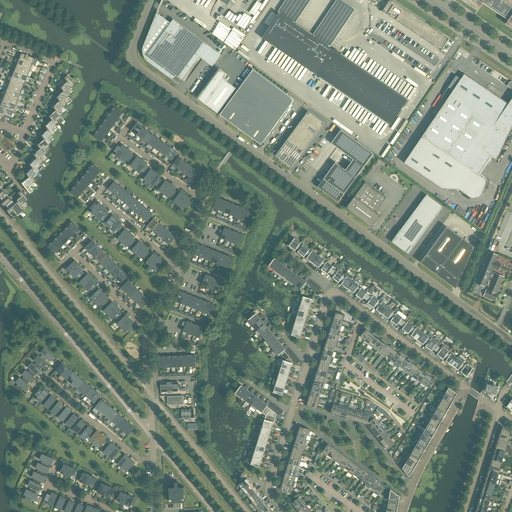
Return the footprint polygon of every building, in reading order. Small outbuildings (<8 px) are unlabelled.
[(261,38),(314,74),(331,49),(328,47),(329,46),(353,10),(338,0),(314,36),(314,37),(293,23),(294,22),(309,0),(287,0),(279,12),(279,13),(278,13),(261,38)] [(422,39),(427,42),(428,42),(440,50),(448,39),(444,36),(445,36),(435,30),(436,29),(431,25),(431,26),(391,0),(389,0),(385,7),(382,12),(420,37),(420,38),(421,39),(422,39)] [(482,3),(490,8),(508,21),(506,24),(505,24),(511,28),(511,0),(469,0),(479,6),(479,7),(480,7),(482,3)] [(175,75),(181,80),(199,56),(207,45),(173,19),(170,23),(164,19),(164,18),(164,17),(163,17),(162,17),(156,13),(143,46),(143,47),(143,48),(142,49),(142,50),(142,51),(142,52),(143,53),(143,54),(143,55),(143,56),(144,57),(144,58),(145,59),(146,60),(147,61),(148,62),(172,80),(175,75)] [(221,55),(207,45),(199,56),(212,66),(221,55)] [(331,49),(314,74),(391,125),(407,100),(331,49)] [(21,53),(18,59),(25,62),(27,56),(21,53)] [(27,56),(25,62),(33,65),(36,59),(27,56)] [(17,58),(14,64),(23,68),(25,62),(18,59),(17,58)] [(25,62),(23,68),(31,71),(33,65),(25,62)] [(16,65),(14,71),(20,74),(23,68),(14,64),(14,65),(16,65)] [(23,68),(20,74),(27,76),(29,71),(31,71),(23,68)] [(204,91),(210,95),(204,104),(217,113),(235,88),(222,79),(225,75),(219,70),(205,90),(204,91)] [(267,136),(294,100),(253,70),(226,106),(237,114),(231,122),(239,128),(240,127),(243,129),(243,130),(251,136),(257,128),(267,136)] [(511,81),(509,80),(494,70),(490,75),(505,86),(508,82),(509,83),(510,82),(511,82),(511,81)] [(14,71),(11,77),(18,79),(20,74),(14,71)] [(59,73),(63,78),(64,78),(71,88),(74,86),(71,81),(73,80),(67,76),(66,76),(65,77),(61,71),(59,73)] [(20,74),(18,79),(24,82),(27,76),(20,74)] [(442,189),(452,189),(459,190),(470,197),(471,198),(472,198),(473,199),(474,199),(475,199),(476,198),(477,198),(478,198),(479,197),(480,197),(480,196),(481,195),(481,194),(487,181),(478,175),(490,156),(497,160),(511,125),(511,98),(508,104),(464,74),(461,79),(456,76),(448,88),(453,91),(404,163),(442,189)] [(7,82),(15,85),(18,79),(11,77),(9,83),(7,82)] [(58,86),(59,88),(60,88),(68,97),(70,95),(67,91),(71,88),(64,78),(63,78),(67,83),(63,86),(63,85),(61,87),(59,84),(58,86)] [(18,79),(15,85),(22,88),(24,82),(18,79)] [(7,82),(5,88),(13,91),(15,85),(7,82)] [(15,85),(13,91),(20,94),(22,88),(15,85)] [(2,94),(11,97),(13,91),(5,88),(6,89),(4,94),(2,94)] [(54,95),(56,98),(56,97),(64,107),(67,105),(63,101),(67,97),(67,98),(68,97),(60,88),(59,88),(63,92),(59,95),(57,96),(56,94),(54,95)] [(13,91),(11,97),(19,100),(17,100),(20,94),(13,91)] [(2,94),(0,100),(8,103),(11,97),(2,94)] [(11,97),(8,103),(17,106),(19,100),(11,97)] [(50,105),(52,107),(60,117),(63,114),(59,110),(63,107),(64,107),(56,97),(56,98),(59,102),(55,105),(54,106),(52,103),(50,105)] [(0,99),(0,106),(6,109),(8,103),(0,100),(0,99)] [(8,103),(6,109),(13,112),(14,112),(17,106),(8,103)] [(46,114),(48,117),(48,116),(56,126),(59,124),(56,120),(59,117),(60,117),(52,107),(55,111),(51,114),(50,115),(48,113),(46,114)] [(115,107),(110,113),(118,119),(123,113),(115,107)] [(6,109),(4,115),(10,118),(13,112),(6,109)] [(308,111),(304,116),(312,122),(316,117),(308,111)] [(110,113),(106,119),(114,125),(118,119),(110,113)] [(4,115),(1,121),(8,123),(10,118),(4,115)] [(42,124),(44,126),(52,136),(55,133),(52,129),(56,126),(48,116),(48,117),(51,121),(47,124),(46,125),(44,122),(42,124)] [(304,116),(301,120),(309,126),(312,122),(304,116)] [(316,117),(312,122),(320,128),(324,123),(316,117)] [(106,119),(102,125),(110,131),(114,125),(106,119)] [(301,120),(298,125),(306,130),(309,126),(301,120)] [(312,122),(309,126),(317,132),(320,128),(312,122)] [(131,131),(136,135),(142,127),(137,123),(131,131)] [(102,125),(97,131),(105,137),(110,131),(102,125)] [(298,125),(295,129),(303,135),(306,130),(298,125)] [(38,134),(40,136),(41,136),(48,145),(51,143),(48,139),(52,136),(44,126),(47,130),(44,134),(43,133),(42,134),(40,132),(38,134)] [(309,126),(306,130),(315,136),(317,132),(309,126)] [(136,135),(142,139),(148,131),(142,127),(136,135)] [(295,129),(292,133),(300,139),(303,135),(295,129)] [(306,130),(303,135),(312,141),(315,136),(306,130)] [(323,179),(320,183),(324,189),(322,191),(338,202),(373,154),(341,130),(332,142),(332,144),(353,160),(345,170),(335,163),(323,179)] [(105,137),(97,131),(93,136),(93,137),(101,142),(105,137)] [(142,139),(148,144),(154,136),(148,131),(142,139)] [(292,133),(289,137),(297,143),(300,139),(292,133)] [(303,135),(300,139),(309,145),(312,141),(303,135)] [(34,143),(36,145),(37,145),(44,155),(47,153),(44,149),(48,145),(48,146),(48,145),(41,136),(40,136),(44,140),(40,143),(39,143),(38,144),(36,142),(34,143)] [(148,144),(154,148),(160,140),(154,136),(148,144)] [(289,137),(286,141),(295,147),(297,143),(289,137)] [(300,139),(297,143),(306,149),(309,145),(300,139)] [(154,148),(160,152),(166,144),(160,140),(154,148)] [(286,141),(284,145),(292,151),(295,147),(286,141)] [(297,143),(295,147),(303,153),(306,149),(297,143)] [(160,152),(166,157),(172,149),(166,144),(160,152)] [(31,153),(33,155),(41,164),(43,162),(40,158),(44,155),(37,145),(36,145),(40,150),(36,153),(36,152),(34,153),(32,151),(31,153)] [(115,155),(120,159),(127,149),(122,145),(120,148),(118,146),(114,151),(116,153),(115,155)] [(284,145),(281,149),(289,155),(292,151),(284,145)] [(295,147),(292,151),(300,157),(303,153),(295,147)] [(126,160),(129,162),(133,157),(130,155),(132,153),(127,149),(120,159),(125,163),(126,160)] [(172,149),(166,157),(172,161),(177,153),(172,149)] [(275,156),(283,162),(289,155),(281,149),(275,156)] [(292,151),(289,155),(297,161),(300,157),(292,151)] [(29,164),(37,174),(40,172),(36,168),(40,164),(40,165),(41,164),(33,155),(36,159),(32,162),(30,163),(28,160),(26,161),(29,165),(29,164)] [(289,155),(283,162),(291,168),(297,161),(289,155)] [(130,166),(135,170),(142,160),(137,156),(135,159),(133,157),(129,162),(131,164),(130,166)] [(172,165),(178,169),(184,161),(178,157),(172,165)] [(144,173),(148,168),(145,166),(147,164),(142,160),(135,170),(140,174),(141,171),(144,173)] [(178,169),(184,174),(190,166),(184,161),(178,169)] [(23,172),(25,174),(33,184),(36,181),(32,177),(36,174),(37,174),(29,164),(29,165),(32,169),(28,172),(27,173),(25,170),(23,172)] [(93,165),(89,170),(96,177),(101,171),(93,165)] [(184,174),(190,178),(196,170),(190,166),(184,174)] [(143,180),(148,183),(155,173),(150,170),(148,172),(146,171),(148,168),(144,173),(142,176),(145,178),(143,180)] [(89,170),(84,176),(92,182),(96,177),(89,170)] [(196,170),(190,178),(196,182),(202,174),(196,170)] [(155,185),(157,187),(161,182),(158,180),(160,177),(155,173),(148,183),(153,187),(155,185)] [(25,174),(28,178),(24,181),(23,182),(21,180),(19,181),(21,184),(29,193),(32,191),(29,187),(32,184),(33,184),(25,174)] [(84,176),(79,181),(87,188),(92,182),(84,176)] [(79,181),(75,187),(82,193),(87,188),(79,181)] [(156,189),(163,194),(170,184),(165,181),(163,183),(161,182),(157,187),(156,189)] [(108,189),(113,194),(120,186),(114,182),(108,189)] [(386,197),(365,182),(346,208),(372,227),(380,216),(375,212),(386,197)] [(170,196),(172,198),(176,193),(173,191),(175,188),(170,184),(163,194),(168,198),(170,196)] [(113,194),(119,199),(125,191),(120,186),(113,194)] [(82,193),(75,187),(70,192),(78,199),(82,193)] [(0,204),(9,198),(8,197),(8,198),(5,194),(4,192),(6,190),(5,189),(3,190),(3,191),(0,193),(0,198),(3,202),(0,204)] [(16,200),(16,201),(24,210),(21,206),(25,203),(28,200),(20,191),(17,193),(20,197),(17,201),(16,200)] [(119,199),(124,203),(131,196),(125,191),(119,199)] [(173,202),(178,205),(185,195),(180,192),(178,194),(176,193),(172,198),(175,200),(173,202)] [(185,195),(178,205),(183,209),(185,207),(187,209),(191,204),(188,202),(190,199),(185,195)] [(443,207),(428,196),(426,195),(392,242),(396,245),(397,244),(401,247),(400,248),(408,254),(443,207)] [(6,211),(16,203),(14,205),(11,201),(10,199),(12,197),(11,196),(8,197),(9,198),(0,204),(3,207),(5,205),(8,209),(6,211)] [(124,203),(130,208),(136,200),(131,196),(124,203)] [(213,208),(218,210),(223,200),(217,198),(213,208)] [(130,208),(136,213),(142,205),(136,200),(130,208)] [(218,210),(224,213),(228,202),(223,200),(218,210)] [(16,203),(6,211),(8,214),(11,212),(14,216),(12,218),(12,219),(16,215),(17,216),(21,212),(21,213),(24,210),(16,201),(17,202),(16,203)] [(224,213),(230,215),(234,204),(228,202),(224,213)] [(91,212),(95,216),(103,207),(99,203),(96,205),(94,203),(90,208),(92,210),(91,212)] [(230,215),(235,217),(240,207),(234,204),(230,215)] [(136,213),(141,217),(148,210),(142,205),(136,213)] [(102,218),(104,220),(108,216),(106,214),(108,211),(103,207),(95,216),(100,220),(102,218)] [(235,217),(241,219),(245,209),(240,207),(235,217)] [(245,209),(241,219),(247,222),(251,211),(245,209)] [(148,210),(141,217),(147,222),(153,214),(148,210)] [(105,224),(109,228),(117,219),(113,215),(111,218),(108,216),(104,220),(107,222),(105,224)] [(116,235),(122,228),(120,226),(122,223),(117,219),(109,228),(114,232),(116,230),(118,232),(116,235)] [(147,226),(153,231),(159,223),(153,219),(147,226)] [(72,222),(67,227),(74,234),(80,229),(72,222)] [(153,231),(158,236),(165,228),(159,223),(153,231)] [(67,227),(62,232),(69,239),(74,234),(67,227)] [(117,239),(122,243),(130,233),(125,229),(123,232),(121,230),(123,228),(122,228),(116,235),(119,237),(117,239)] [(158,236),(164,240),(170,233),(165,228),(158,236)] [(220,238),(226,240),(230,230),(224,228),(220,238)] [(420,263),(428,268),(455,289),(473,249),(472,249),(469,246),(470,245),(466,242),(465,243),(453,235),(454,233),(450,230),(449,232),(446,229),(445,229),(421,261),(420,263)] [(226,240),(232,243),(236,232),(230,230),(226,240)] [(62,232),(57,238),(64,245),(69,239),(62,232)] [(236,232),(232,243),(237,245),(241,235),(236,232)] [(128,245),(131,247),(135,242),(132,240),(134,237),(130,233),(122,243),(126,247),(128,245)] [(170,233),(164,240),(169,245),(176,238),(170,233)] [(57,238),(52,243),(59,250),(64,245),(57,238)] [(295,251),(296,249),(300,244),(301,243),(294,238),(292,241),(291,240),(286,246),(292,249),(295,251)] [(85,248),(90,253),(97,246),(92,241),(85,248)] [(131,251),(136,255),(144,245),(139,241),(137,244),(135,242),(131,247),(133,249),(131,251)] [(59,250),(52,243),(47,248),(54,255),(59,250)] [(194,255),(200,257),(204,247),(198,244),(194,255)] [(303,258),(305,256),(309,251),(309,249),(303,245),(302,246),(300,244),(296,249),(298,251),(297,252),(300,254),(300,255),(303,258)] [(142,257),(145,259),(149,254),(146,252),(149,249),(144,245),(136,255),(141,259),(142,257)] [(90,253),(95,258),(102,251),(97,246),(90,253)] [(200,257),(205,259),(209,249),(204,247),(200,257)] [(205,259),(211,261),(215,251),(209,249),(205,259)] [(95,258),(100,263),(107,256),(102,251),(95,258)] [(211,261),(217,264),(221,253),(215,251),(211,261)] [(308,262),(312,264),(318,256),(312,251),(311,252),(309,251),(305,256),(307,257),(306,259),(309,261),(308,262)] [(488,287),(487,289),(487,290),(486,290),(484,296),(495,301),(498,294),(497,294),(500,288),(504,277),(494,273),(494,274),(492,273),(494,269),(498,270),(499,270),(501,266),(501,265),(504,257),(498,255),(497,255),(496,255),(489,252),(476,283),(484,286),(485,285),(486,286),(488,286),(488,287)] [(145,263),(150,267),(158,257),(153,253),(151,256),(149,254),(145,259),(147,261),(145,263)] [(217,264),(222,266),(226,256),(221,253),(217,264)] [(100,263),(106,268),(113,261),(107,256),(100,263)] [(226,256),(222,266),(228,268),(232,258),(226,256)] [(319,268),(320,266),(323,261),(324,260),(318,256),(312,264),(315,267),(316,266),(319,268)] [(158,257),(150,267),(155,271),(156,269),(159,271),(163,266),(161,264),(163,261),(158,257)] [(273,272),(280,263),(282,259),(280,258),(278,261),(273,257),(270,261),(272,262),(268,266),(274,270),(273,272)] [(66,270),(70,274),(79,265),(75,261),(72,263),(70,261),(65,265),(68,268),(66,270)] [(106,268),(111,273),(118,266),(113,261),(106,268)] [(273,272),(278,276),(285,266),(288,263),(285,261),(283,265),(280,263),(273,272)] [(328,273),(331,275),(334,270),(332,268),(333,267),(326,262),(326,263),(323,261),(320,266),(322,268),(320,270),(324,273),(324,272),(327,274),(328,273)] [(77,276),(79,279),(83,274),(81,272),(83,269),(79,265),(70,274),(75,278),(77,276)] [(278,276),(283,280),(290,270),(293,267),(291,265),(288,269),(285,266),(278,276)] [(111,273),(116,278),(123,271),(118,266),(111,273)] [(289,284),(290,282),(296,274),(298,271),(296,269),(293,273),(290,270),(283,280),(289,284)] [(340,281),(343,276),(344,275),(338,270),(337,271),(334,270),(331,275),(333,276),(332,278),(335,280),(334,281),(338,283),(340,281)] [(123,271),(116,278),(121,283),(128,276),(123,271)] [(290,282),(295,286),(301,278),(304,275),(301,273),(299,277),(296,274),(290,282)] [(79,283),(84,287),(92,278),(88,274),(85,276),(83,274),(79,279),(81,281),(79,283)] [(201,285),(207,287),(211,277),(205,274),(201,285)] [(343,287),(346,290),(353,281),(346,277),(346,278),(343,276),(340,281),(342,283),(341,284),(344,286),(343,287)] [(207,287),(213,289),(217,279),(211,277),(207,287)] [(301,278),(295,286),(301,290),(309,279),(307,277),(304,281),(301,278)] [(90,294),(96,287),(94,285),(97,282),(92,278),(84,287),(88,291),(90,289),(92,291),(90,294)] [(217,279),(213,289),(218,292),(223,281),(217,279)] [(353,281),(346,290),(350,292),(351,291),(353,293),(354,292),(357,294),(361,288),(363,286),(354,279),(353,281)] [(121,288),(126,293),(133,286),(128,280),(121,288)] [(126,293),(131,298),(139,291),(133,286),(126,293)] [(90,298),(95,302),(103,293),(99,289),(97,291),(94,289),(97,287),(96,287),(90,294),(92,296),(90,298)] [(361,288),(357,294),(355,296),(359,299),(359,298),(362,300),(363,298),(366,300),(369,295),(370,294),(372,292),(369,290),(368,292),(361,288)] [(131,298),(137,303),(144,296),(139,291),(131,298)] [(175,301),(181,304),(185,293),(179,291),(175,301)] [(101,305),(103,307),(108,302),(105,300),(108,298),(103,293),(95,302),(99,306),(101,305)] [(181,304),(186,306),(191,295),(185,293),(181,304)] [(374,307),(378,302),(379,301),(370,294),(369,295),(366,300),(368,302),(367,303),(370,306),(369,306),(373,309),(374,307)] [(186,306),(192,308),(196,298),(191,295),(186,306)] [(144,296),(137,303),(142,308),(149,301),(144,296)] [(299,303),(310,306),(314,308),(315,305),(311,304),(313,298),(309,297),(308,298),(303,297),(301,296),(299,303)] [(192,308),(198,310),(202,300),(196,298),(192,308)] [(198,310),(203,313),(208,302),(202,300),(198,310)] [(104,311),(108,315),(117,306),(112,302),(110,304),(108,302),(103,307),(105,309),(104,311)] [(208,302),(203,313),(209,315),(213,305),(208,302)] [(378,313),(381,315),(387,307),(381,302),(380,303),(378,302),(374,307),(377,308),(376,310),(378,312),(378,313)] [(299,303),(297,309),(308,313),(312,314),(313,311),(309,310),(310,306),(299,303)] [(334,316),(334,318),(343,321),(345,315),(340,314),(342,309),(336,305),(333,315),(334,316)] [(114,318),(116,320),(121,315),(119,313),(121,311),(117,306),(108,315),(112,320),(114,318)] [(389,318),(393,313),(394,311),(387,307),(381,315),(385,318),(385,317),(388,319),(389,318)] [(297,309),(295,315),(306,319),(310,320),(311,318),(307,316),(308,313),(297,309)] [(251,326),(253,325),(260,319),(263,316),(262,314),(258,317),(255,312),(252,315),(253,316),(247,321),(251,326)] [(398,324),(400,326),(404,321),(402,319),(402,318),(396,313),(395,314),(393,313),(389,318),(392,319),(390,322),(393,324),(394,323),(397,325),(398,324)] [(117,324),(121,328),(130,319),(125,315),(123,317),(121,315),(116,320),(119,322),(117,324)] [(293,322),(295,322),(304,325),(308,326),(309,324),(305,323),(306,319),(295,315),(293,322)] [(332,319),(331,322),(341,326),(343,321),(334,318),(333,320),(332,319)] [(130,319),(121,328),(125,333),(127,331),(130,333),(134,328),(132,326),(134,324),(130,319)] [(253,325),(257,330),(264,324),(268,321),(266,319),(263,322),(260,319),(253,325)] [(182,331),(188,334),(192,323),(187,321),(182,331)] [(409,332),(413,327),(414,326),(407,321),(407,323),(404,321),(400,326),(403,328),(402,329),(405,331),(404,332),(408,335),(409,332)] [(293,329),(302,332),(306,333),(307,330),(303,329),(304,325),(295,322),(293,329)] [(331,326),(330,328),(340,331),(341,326),(331,322),(330,325),(331,326)] [(188,334),(194,336),(198,326),(192,323),(188,334)] [(257,330),(261,335),(269,329),(272,326),(270,324),(267,327),(264,324),(257,330)] [(198,326),(194,336),(200,338),(204,328),(198,326)] [(363,341),(364,341),(370,332),(369,331),(370,330),(365,326),(362,330),(364,331),(360,337),(364,340),(363,341)] [(413,338),(416,341),(422,332),(416,328),(415,329),(413,327),(409,332),(412,334),(411,335),(413,338)] [(328,330),(327,333),(338,336),(340,331),(330,328),(330,330),(328,330)] [(261,335),(265,340),(273,334),(276,332),(274,329),(271,332),(269,329),(261,335)] [(302,332),(293,329),(291,335),(304,339),(305,336),(301,335),(302,332)] [(364,341),(368,345),(376,334),(373,332),(372,334),(370,332),(364,341)] [(424,343),(426,345),(428,343),(430,340),(428,338),(429,337),(422,332),(416,341),(419,344),(420,343),(423,345),(424,343)] [(328,336),(327,338),(338,342),(340,337),(338,336),(327,333),(326,336),(328,336)] [(265,340),(269,345),(277,339),(280,337),(278,335),(275,337),(273,334),(265,340)] [(368,345),(372,348),(379,339),(377,337),(378,336),(376,334),(368,345)] [(325,340),(324,343),(337,347),(338,342),(327,338),(327,341),(325,340)] [(269,345),(274,351),(281,344),(284,342),(283,340),(279,342),(277,339),(269,345)] [(372,348),(377,351),(384,341),(382,339),(381,340),(379,339),(372,348)] [(433,350),(435,351),(439,346),(436,345),(437,343),(431,339),(430,340),(428,343),(426,345),(425,347),(428,350),(429,349),(432,351),(433,350)] [(377,351),(381,354),(388,345),(386,344),(387,342),(384,341),(377,351)] [(325,347),(324,349),(333,352),(335,347),(336,347),(337,347),(324,343),(323,346),(325,347)] [(281,344),(274,351),(278,356),(289,347),(287,345),(284,347),(281,344)] [(381,354),(385,357),(393,347),(391,345),(390,346),(388,345),(381,354)] [(444,358),(448,353),(449,352),(442,347),(441,348),(439,346),(435,351),(438,353),(437,355),(439,357),(439,358),(442,360),(444,358)] [(390,361),(397,351),(395,350),(396,349),(393,347),(385,357),(386,358),(387,356),(391,359),(390,361)] [(38,355),(38,356),(47,364),(48,363),(45,361),(47,359),(50,361),(54,356),(44,348),(40,353),(42,355),(40,357),(38,355)] [(322,350),(321,353),(332,357),(333,352),(324,349),(323,351),(322,350)] [(390,361),(394,364),(402,353),(399,352),(399,353),(397,351),(390,361)] [(321,357),(321,359),(330,362),(332,357),(321,353),(320,356),(321,357)] [(396,363),(400,366),(405,358),(404,357),(404,355),(402,353),(394,364),(395,364),(396,363)] [(447,364),(451,367),(457,358),(451,353),(450,355),(448,353),(444,358),(446,360),(445,361),(448,363),(447,364)] [(32,363),(41,371),(39,369),(41,366),(43,368),(47,364),(38,356),(34,360),(36,362),(34,364),(32,363)] [(399,367),(403,370),(411,360),(408,358),(407,359),(405,358),(400,366),(399,367)] [(459,369),(461,371),(465,365),(462,364),(463,363),(457,358),(451,367),(454,369),(455,368),(458,370),(459,369)] [(319,361),(318,364),(328,367),(330,362),(321,359),(320,361),(319,361)] [(279,367),(281,367),(290,370),(294,371),(295,369),(291,367),(292,363),(283,360),(281,360),(279,367)] [(403,370),(407,374),(414,364),(412,363),(413,362),(411,360),(403,370)] [(26,370),(35,378),(33,376),(35,373),(37,376),(41,371),(32,363),(28,368),(30,369),(28,372),(26,370)] [(55,371),(61,375),(67,368),(62,363),(55,371)] [(318,367),(317,370),(328,373),(329,373),(327,372),(328,367),(318,364),(317,367),(318,367)] [(407,374),(412,377),(419,366),(417,364),(416,366),(414,364),(407,374)] [(465,365),(461,371),(460,372),(463,374),(462,375),(467,379),(472,373),(470,372),(472,369),(466,364),(465,365)] [(412,377),(416,380),(423,371),(421,369),(422,368),(419,366),(412,377)] [(281,367),(279,373),(288,376),(292,378),(293,375),(289,374),(290,370),(281,367)] [(61,375),(66,380),(73,372),(67,368),(61,375)] [(19,377),(29,386),(29,385),(26,383),(28,381),(31,383),(35,378),(26,370),(22,375),(24,377),(21,379),(19,377)] [(315,371),(314,374),(327,378),(328,373),(317,370),(317,372),(315,371)] [(416,380),(420,383),(428,373),(426,371),(425,372),(423,371),(416,380)] [(66,380),(72,385),(78,377),(73,372),(66,380)] [(275,379),(286,383),(290,384),(291,381),(287,380),(288,376),(279,373),(277,379),(275,379)] [(420,383),(425,386),(431,377),(430,376),(431,375),(428,373),(420,383)] [(315,378),(314,380),(325,383),(327,378),(314,374),(313,377),(315,378)] [(29,386),(19,377),(15,382),(17,384),(15,387),(20,391),(22,388),(25,390),(29,386)] [(72,385),(77,389),(84,382),(78,377),(72,385)] [(431,377),(425,386),(425,387),(426,385),(430,388),(437,379),(434,377),(433,378),(431,377)] [(273,385),(275,386),(284,389),(288,390),(289,388),(285,386),(286,383),(275,379),(273,385)] [(311,385),(324,388),(325,383),(314,380),(314,382),(312,382),(311,385)] [(77,389),(83,394),(89,386),(84,382),(77,389)] [(160,382),(161,392),(178,392),(178,382),(160,382)] [(240,399),(241,397),(247,389),(249,386),(247,384),(244,388),(240,384),(237,388),(238,389),(235,393),(234,395),(240,399)] [(485,391),(491,393),(495,394),(496,391),(498,386),(491,384),(491,385),(487,384),(485,391)] [(312,388),(311,390),(322,394),(324,388),(311,385),(310,388),(312,388)] [(83,394),(88,399),(95,391),(89,386),(83,394)] [(284,389),(275,386),(273,392),(286,397),(287,394),(283,393),(284,389)] [(241,397),(246,401),(252,393),(254,390),(252,388),(250,392),(247,389),(241,397)] [(448,388),(445,393),(454,399),(457,394),(448,388)] [(36,399),(41,403),(49,393),(44,389),(42,392),(39,390),(35,395),(38,397),(36,399)] [(309,392),(308,395),(320,399),(320,398),(319,398),(320,393),(322,394),(311,390),(310,392),(309,392)] [(95,391),(88,399),(94,403),(101,396),(95,391)] [(250,406),(250,407),(257,397),(260,394),(257,392),(255,396),(252,393),(246,401),(251,405),(250,406)] [(43,405),(48,409),(56,400),(51,396),(49,398),(47,396),(49,394),(49,393),(41,403),(42,401),(45,403),(43,405)] [(445,393),(442,398),(451,404),(454,399),(445,393)] [(308,398),(308,400),(319,404),(320,399),(308,395),(307,398),(308,398)] [(183,397),(183,396),(168,397),(168,405),(183,404),(183,401),(183,397)] [(256,411),(257,409),(257,408),(262,401),(265,398),(263,396),(260,400),(257,397),(250,407),(256,411)] [(442,398),(440,403),(448,408),(451,404),(442,398)] [(51,411),(55,415),(63,406),(59,402),(56,404),(54,402),(56,400),(48,409),(50,407),(52,409),(51,411)] [(95,407),(100,412),(107,404),(101,400),(95,407)] [(257,409),(262,413),(267,407),(270,402),(268,400),(266,403),(262,401),(257,408),(257,409)] [(319,404),(308,400),(307,403),(306,402),(305,405),(317,409),(319,404)] [(440,403),(437,408),(446,413),(448,408),(440,403)] [(100,412),(106,417),(112,409),(107,404),(100,412)] [(330,413),(335,415),(338,406),(333,404),(330,413)] [(58,418),(63,422),(71,412),(66,408),(64,411),(61,409),(63,406),(55,415),(57,413),(60,416),(58,418)] [(335,415),(340,417),(343,408),(344,406),(343,407),(338,406),(335,415)] [(340,417),(346,418),(349,407),(344,406),(343,408),(340,417)] [(260,425),(260,426),(271,429),(275,430),(276,428),(272,427),(276,414),(269,412),(270,409),(267,407),(262,413),(266,416),(262,426),(260,425)] [(346,418),(351,420),(354,409),(349,407),(346,418)] [(437,408),(434,413),(443,418),(446,413),(437,408)] [(106,417),(111,421),(118,414),(112,409),(106,417)] [(351,420),(356,422),(359,411),(354,409),(351,420)] [(179,410),(179,418),(193,418),(193,410),(179,410)] [(356,422),(361,423),(364,412),(359,411),(356,422)] [(65,424),(70,428),(78,418),(73,414),(71,417),(69,415),(71,412),(63,422),(64,420),(67,422),(65,424)] [(361,423),(366,425),(368,422),(373,414),(365,412),(364,412),(361,423)] [(434,413),(431,418),(440,423),(443,418),(434,413)] [(111,421),(117,426),(123,418),(118,414),(111,421)] [(368,422),(366,425),(370,429),(379,422),(375,417),(373,414),(368,422)] [(73,430),(77,434),(85,425),(80,421),(78,423),(76,421),(78,418),(70,428),(72,426),(74,428),(73,430)] [(117,426),(122,431),(129,423),(123,418),(117,426)] [(431,418),(428,423),(437,428),(440,423),(431,418)] [(370,429),(373,433),(382,426),(379,422),(370,429)] [(129,423),(122,431),(128,436),(134,428),(129,423)] [(428,423),(425,428),(434,433),(437,428),(428,423)] [(80,436),(84,440),(93,431),(88,427),(86,429),(83,427),(85,425),(77,434),(79,432),(82,434),(80,436)] [(260,426),(258,432),(269,436),(273,437),(274,434),(270,433),(271,429),(260,426)] [(299,430),(298,432),(309,435),(310,430),(309,429),(298,426),(297,429),(299,430)] [(373,433),(376,437),(385,430),(382,426),(373,433)] [(502,427),(499,438),(508,441),(511,433),(502,427)] [(425,428),(423,433),(431,438),(434,433),(425,428)] [(376,437),(380,441),(387,435),(389,434),(385,430),(376,437)] [(89,440),(93,444),(101,435),(97,431),(94,433),(92,431),(93,431),(84,440),(85,440),(88,436),(90,438),(89,440)] [(258,432),(256,438),(268,442),(272,443),(272,440),(268,439),(269,436),(258,432)] [(296,434),(295,437),(307,441),(307,440),(306,440),(307,435),(309,436),(309,435),(298,432),(297,434),(296,434)] [(423,433),(420,438),(429,443),(431,438),(423,433)] [(100,446),(102,448),(106,443),(104,441),(106,439),(101,435),(93,444),(98,448),(100,446)] [(380,441),(383,446),(391,439),(387,435),(380,441)] [(295,440),(295,442),(306,446),(307,441),(295,437),(294,440),(295,440)] [(255,444),(255,445),(266,448),(270,449),(270,447),(266,445),(268,442),(256,438),(258,439),(256,445),(255,444)] [(420,438),(417,443),(426,448),(429,443),(420,438)] [(499,438),(497,444),(507,447),(508,441),(499,438)] [(321,453),(326,456),(333,447),(322,439),(321,443),(326,447),(321,453)] [(391,439),(383,446),(387,450),(394,444),(391,439)] [(292,444),(292,447),(304,451),(306,446),(295,442),(294,444),(292,444)] [(103,452),(108,456),(116,447),(111,443),(109,445),(106,443),(102,448),(105,450),(103,452)] [(417,443),(414,448),(423,453),(426,448),(417,443)] [(497,444),(495,449),(505,452),(507,447),(497,444)] [(255,445),(253,451),(264,454),(268,456),(268,453),(264,452),(266,448),(255,445)] [(114,458),(116,460),(120,455),(118,453),(120,451),(116,447),(108,456),(112,460),(114,458)] [(292,450),(291,453),(302,456),(301,455),(302,451),(304,451),(292,447),(291,450),(292,450)] [(327,455),(331,458),(337,450),(333,447),(326,456),(327,455)] [(414,448),(411,453),(420,458),(423,453),(414,448)] [(495,449),(493,454),(503,457),(505,452),(495,449)] [(331,458),(336,461),(341,453),(337,450),(331,458)] [(251,457),(252,458),(262,461),(266,462),(266,459),(262,458),(264,454),(253,451),(251,457)] [(289,454),(288,457),(301,461),(302,456),(291,453),(291,455),(289,454)] [(336,461),(340,464),(346,457),(341,453),(336,461)] [(411,453),(408,458),(417,463),(420,458),(411,453)] [(38,463),(49,468),(46,466),(47,463),(51,465),(53,459),(45,455),(42,454),(39,460),(42,461),(40,464),(38,463)] [(493,454),(492,460),(502,463),(503,457),(493,454)] [(117,464),(122,468),(130,459),(125,455),(123,457),(120,455),(116,460),(119,462),(117,464)] [(289,461),(288,463),(299,466),(301,461),(288,457),(287,461),(289,461)] [(350,460),(346,457),(340,464),(339,466),(343,470),(344,468),(350,460)] [(262,461),(252,458),(250,464),(264,468),(264,466),(260,464),(262,461)] [(408,458),(406,463),(414,468),(417,463),(408,458)] [(130,459),(122,468),(126,472),(128,470),(131,472),(135,467),(132,465),(134,463),(130,459)] [(347,472),(348,472),(354,463),(350,460),(344,468),(348,471),(347,472)] [(492,460),(490,465),(500,468),(502,463),(492,460)] [(34,472),(45,477),(42,475),(44,472),(47,474),(49,468),(38,463),(35,469),(38,470),(36,473),(34,472)] [(60,473),(66,476),(71,467),(64,464),(61,463),(58,469),(61,470),(60,473)] [(286,465),(285,468),(296,471),(297,466),(299,467),(299,466),(288,463),(287,465),(286,465)] [(348,472),(352,476),(359,466),(354,463),(348,472)] [(414,468),(406,463),(402,469),(409,477),(414,468)] [(490,465),(488,471),(498,474),(500,468),(490,465)] [(353,474),(357,477),(363,469),(359,466),(352,476),(353,474)] [(75,476),(78,477),(80,472),(77,470),(71,467),(66,476),(73,479),(75,476)] [(286,471),(285,473),(296,477),(296,476),(294,476),(296,471),(285,468),(284,471),(286,471)] [(357,477),(362,480),(368,473),(363,469),(357,477)] [(488,471),(487,476),(496,479),(498,474),(488,471)] [(30,480),(41,486),(42,485),(38,484),(40,481),(43,482),(45,477),(34,472),(31,477),(34,478),(33,481),(30,480)] [(79,482),(86,485),(90,475),(83,472),(83,473),(80,472),(78,477),(80,478),(79,482)] [(241,491),(242,490),(242,489),(250,483),(246,478),(246,479),(241,473),(238,484),(239,485),(238,485),(241,489),(240,490),(241,491)] [(283,475),(282,478),(294,482),(296,477),(285,473),(284,476),(283,475)] [(362,480),(366,484),(372,476),(368,473),(362,480)] [(96,488),(99,480),(96,479),(97,478),(90,475),(86,485),(92,488),(94,484),(97,485),(96,488)] [(369,488),(376,479),(372,476),(366,484),(370,487),(369,488)] [(487,476),(485,482),(495,485),(496,479),(487,476)] [(282,482),(282,483),(293,487),(295,483),(294,482),(282,478),(281,481),(282,482)] [(369,488),(374,492),(381,482),(376,479),(369,488)] [(26,489),(38,494),(34,493),(36,490),(39,491),(41,486),(30,480),(28,486),(30,487),(29,490),(26,489)] [(97,492),(104,495),(108,486),(101,483),(101,484),(98,482),(99,480),(96,488),(99,489),(97,492)] [(378,496),(385,486),(381,482),(374,492),(373,493),(378,496)] [(485,482),(483,487),(493,490),(495,485),(485,482)] [(175,483),(175,484),(175,487),(169,488),(169,501),(184,501),(184,487),(178,487),(178,483),(175,483)] [(242,489),(242,490),(245,494),(253,487),(250,483),(242,489)] [(293,487),(282,483),(281,486),(279,485),(279,489),(283,494),(287,491),(291,493),(293,487)] [(112,495),(115,496),(117,491),(115,490),(115,489),(108,486),(104,495),(111,498),(112,495)] [(248,499),(249,498),(257,491),(253,487),(245,494),(248,497),(247,498),(248,499)] [(483,487),(482,492),(491,496),(493,490),(483,487)] [(38,494),(26,489),(24,495),(26,496),(25,499),(31,502),(32,499),(35,500),(38,494)] [(390,489),(388,499),(399,500),(399,496),(390,489)] [(116,501),(123,504),(127,495),(120,492),(117,491),(115,496),(118,498),(116,501)] [(252,502),(260,495),(257,491),(249,498),(252,502)] [(47,504),(52,506),(57,495),(52,492),(50,495),(47,494),(44,500),(48,501),(47,504)] [(482,492),(480,498),(490,501),(491,496),(482,492)] [(55,508),(61,510),(66,499),(60,496),(59,499),(56,498),(57,495),(52,506),(53,504),(56,505),(55,508)] [(127,495),(123,504),(130,507),(131,504),(134,505),(138,497),(134,496),(134,498),(127,495)] [(255,508),(256,507),(255,506),(263,500),(260,496),(261,496),(260,495),(252,502),(255,506),(254,507),(255,508)] [(292,503),(295,507),(303,501),(299,497),(292,503)] [(480,498),(478,503),(488,506),(490,501),(480,498)] [(64,511),(65,511),(70,511),(75,503),(69,500),(68,503),(65,502),(66,499),(61,510),(62,508),(65,509),(64,511)] [(255,506),(256,507),(259,511),(267,504),(263,500),(255,506)] [(295,507),(299,511),(306,505),(303,501),(295,507)] [(81,511),(84,506),(78,504),(76,507),(74,506),(75,503),(70,511),(71,511),(72,511),(81,511)] [(478,503),(476,509),(486,511),(488,506),(478,503)]
